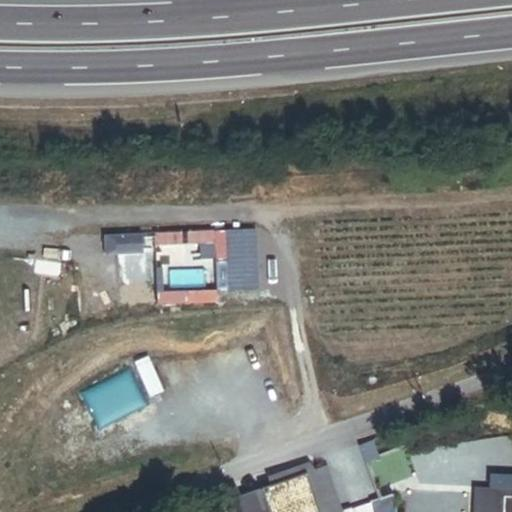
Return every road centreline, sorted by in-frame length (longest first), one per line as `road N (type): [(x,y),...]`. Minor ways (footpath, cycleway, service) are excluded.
road 1 (trunk): [(0,77),(194,70),(511,40)]
road 2 (trunk): [(448,0),(232,22),(0,28)]
road 3 (residential): [(511,368),(126,511)]
